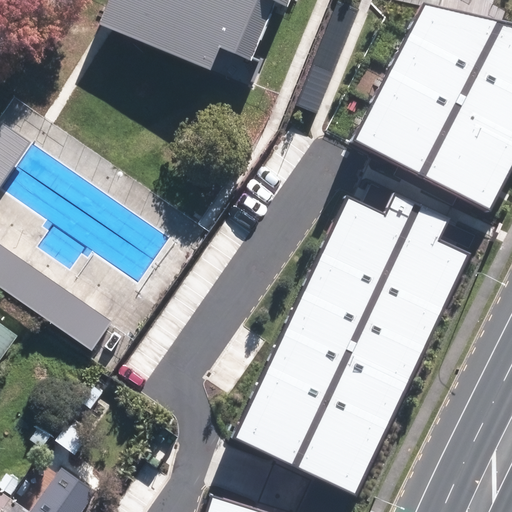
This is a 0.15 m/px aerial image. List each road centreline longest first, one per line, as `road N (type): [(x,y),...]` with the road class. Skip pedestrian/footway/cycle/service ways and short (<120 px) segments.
road 1 (motorway): [(393,511),(407,278),(467,0)]
road 2 (residential): [(164,511),(197,447),(185,361),(336,145)]
